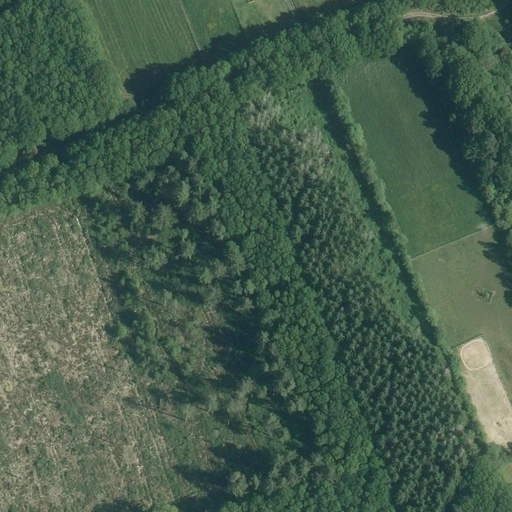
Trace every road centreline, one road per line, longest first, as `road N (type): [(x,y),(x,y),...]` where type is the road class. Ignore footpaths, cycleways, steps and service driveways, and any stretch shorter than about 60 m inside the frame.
road 1 (track): [(305,55),(479,447)]
road 2 (track): [(0,174),(158,104),(305,55)]
road 3 (track): [(305,55),(413,15),(473,21),(507,0)]
